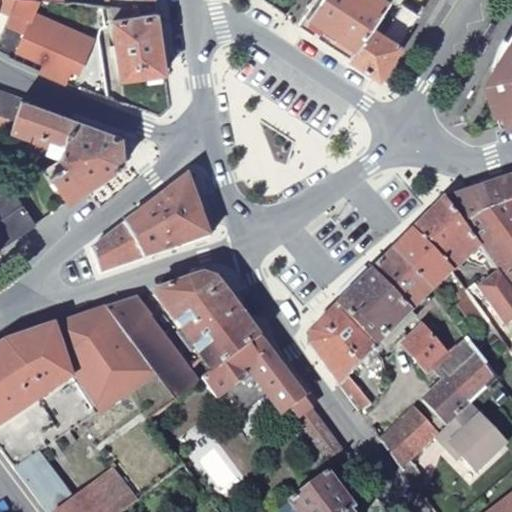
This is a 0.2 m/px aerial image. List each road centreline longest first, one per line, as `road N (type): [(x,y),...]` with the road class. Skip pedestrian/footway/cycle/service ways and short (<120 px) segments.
road 1 (secondary): [(240,248),(289,353),(411,511)]
road 2 (unclassified): [(204,141),(0,305)]
road 3 (unclassified): [(0,318),(240,248)]
road 4 (residential): [(401,123),(261,35),(221,22),(190,30)]
road 5 (unclassified): [(204,141),(149,129),(0,72)]
road 6 (secondary): [(240,248),(342,189),(371,166),(401,123)]
road 7 (secondary): [(401,123),(476,0)]
